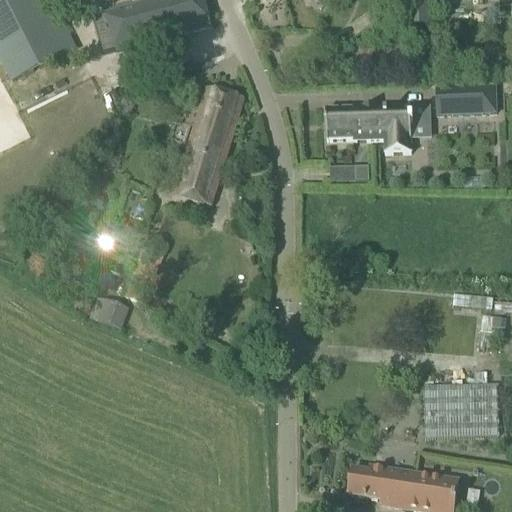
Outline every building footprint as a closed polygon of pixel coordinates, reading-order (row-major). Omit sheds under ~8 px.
[(0,0),(0,65),(10,87),(78,53),(51,0),(0,0)] [(57,0),(62,8),(78,0),(57,0)] [(210,29),(202,0),(162,0),(134,7),(105,16),(114,53),(210,29)] [(402,0),(404,32),(443,29),(442,17),(433,18),(431,0),(402,0)] [(358,80),(397,72),(397,76),(411,73),(406,41),(392,41),(392,44),(352,53),(358,80)] [(205,91),(185,153),(224,165),(244,103),(205,91)] [(436,119),(495,117),(494,91),(435,93),(436,119)] [(325,113),(326,145),(353,144),(353,145),(384,144),(384,158),(411,157),(410,129),(413,129),(412,124),(410,124),(410,109),(352,111),(352,112),(325,113)] [(224,165),(185,153),(171,198),(210,210),(224,165)] [(331,171),(331,183),(359,184),(359,171),(331,171)] [(57,213),(43,236),(55,243),(60,235),(68,239),(76,225),(79,227),(91,206),(77,198),(74,197),(62,217),(57,213)] [(163,250),(146,244),(124,302),(142,308),(163,250)] [(121,333),(128,312),(96,301),(90,322),(121,333)] [(500,386),(424,388),(426,441),(502,438),(500,386)] [(392,511),(408,511),(414,476),(371,470),(370,476),(351,473),(347,499),(380,504),(379,510),(392,511)] [(454,511),(459,483),(414,476),(408,511),(454,511)]
